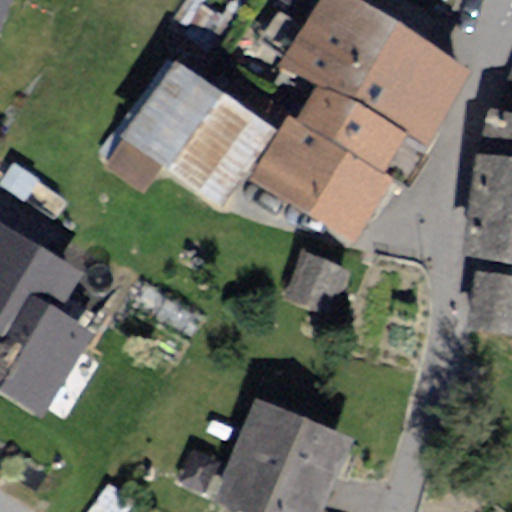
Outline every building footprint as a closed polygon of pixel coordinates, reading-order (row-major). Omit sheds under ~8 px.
[(314,0),(270,73),(299,90),(240,188),(342,249),(400,152),(412,159),(459,80),(385,36),(325,0),(314,0)] [(511,50),(495,88),(511,95),(511,50)] [(207,99),(162,68),(96,166),(141,196),(153,178),(212,218),(266,139),(207,99)] [(473,161),(467,160),(452,266),(511,274),(511,123),(479,119),(473,161)] [(24,253),(0,239),(0,405),(37,426),(86,339),(50,318),(72,281),(24,253)] [(295,255),(277,304),(326,324),(345,277),(295,255)] [(511,321),(511,285),(466,280),(459,338),(510,344),(511,321)] [(288,429),(242,410),(202,506),(215,511),(311,511),(337,449),(288,429)]
